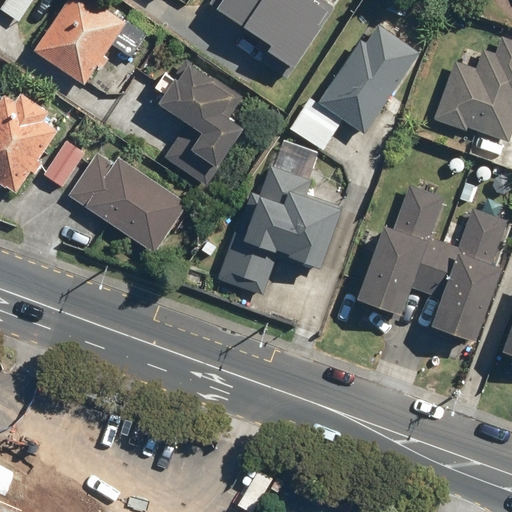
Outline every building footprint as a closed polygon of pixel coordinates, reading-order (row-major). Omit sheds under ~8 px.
[(5,0),(0,7),(19,21),(34,0),(5,0)] [(94,0),(65,0),(32,51),(83,85),(126,21),(94,0)] [(214,0),(211,5),(273,45),(269,51),(294,68),(333,8),(320,0),(214,0)] [(389,0),(386,8),(405,16),(411,0),(389,0)] [(360,40),(317,102),(364,133),(419,51),(377,23),(364,43),(360,40)] [(455,60),(434,118),(467,130),(469,127),(509,141),(511,133),(511,38),(502,35),(496,53),(484,48),(477,68),(455,60)] [(186,124),(164,156),(204,184),(242,128),(228,118),(243,96),(214,76),(211,80),(184,61),(155,103),(186,124)] [(5,94),(0,101),(0,181),(16,192),(58,131),(43,120),(49,111),(21,92),(15,101),(5,94)] [(309,97),(289,128),(323,149),(343,119),(309,97)] [(66,140),(44,172),(64,186),(86,153),(66,140)] [(98,152),(69,194),(155,252),(189,202),(120,155),(115,163),(98,152)] [(251,191),(221,278),(263,293),(276,253),(318,268),(340,205),(307,194),(312,180),(309,179),(314,165),(279,153),(274,166),(272,166),(262,195),(251,191)] [(381,224),(355,298),(399,314),(409,286),(439,296),(428,325),(472,340),(499,266),(492,264),(508,218),(473,206),(459,246),(431,236),(445,195),(410,183),(394,228),(381,224)] [(511,317),(500,350),(511,354),(511,317)]
